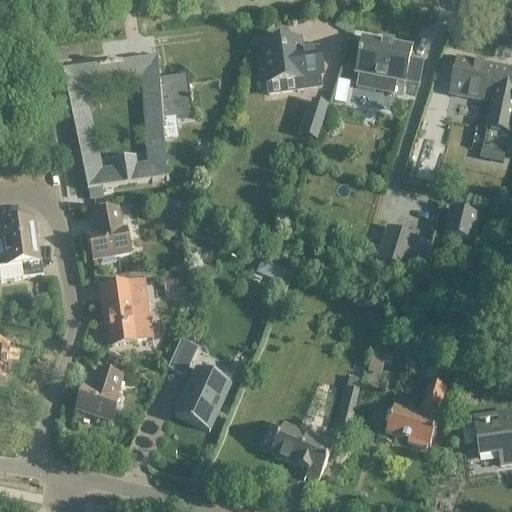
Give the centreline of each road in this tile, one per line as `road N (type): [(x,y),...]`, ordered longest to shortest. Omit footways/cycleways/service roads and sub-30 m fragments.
road 1 (residential): [(30,470),(76,322),(51,190),(0,197)]
road 2 (residential): [(30,470),(219,511)]
road 3 (tertiary): [(134,0),(0,15)]
